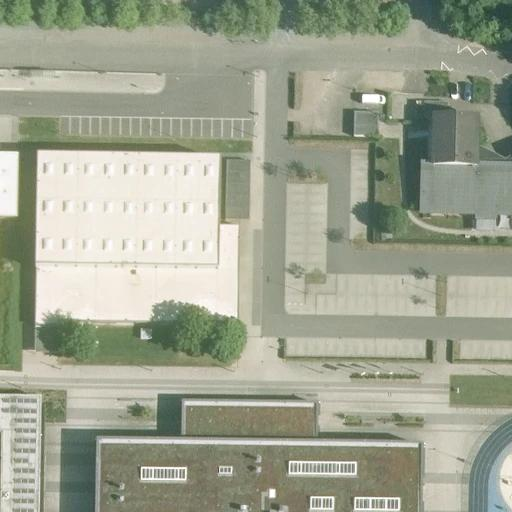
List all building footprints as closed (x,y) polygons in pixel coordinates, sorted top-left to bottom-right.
[(448,104),(424,104),(424,119),(434,119),(434,117),(447,117),(448,105),(448,104)] [(380,116),(355,115),(354,138),(379,139),(380,116)] [(447,117),(434,117),(434,119),(433,167),(422,166),(421,213),(433,213),(432,215),(476,216),(477,167),(476,167),(477,118),(447,117)] [(0,219),(15,220),(15,159),(0,158),(0,219)] [(219,162),(36,159),(35,327),(46,327),(57,327),(58,323),(238,325),(239,230),(218,230),(219,162)] [(250,164),(226,164),(225,223),(249,224),(250,164)] [(511,169),(490,169),(490,168),(477,167),(476,216),(511,216),(511,169)] [(0,511),(39,511),(41,399),(0,398),(0,511)] [(177,443),(93,441),(91,511),(423,511),(425,445),(317,442),(318,404),(248,402),(178,400),(177,443)]
